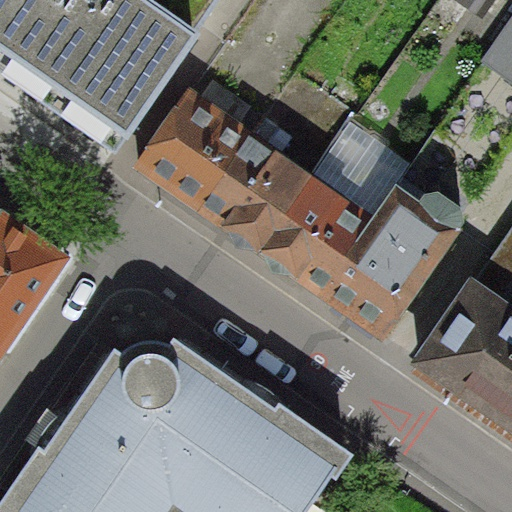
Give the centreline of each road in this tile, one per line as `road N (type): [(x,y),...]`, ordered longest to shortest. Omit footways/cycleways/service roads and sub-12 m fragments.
road 1 (residential): [(511,488),(148,241)]
road 2 (residential): [(148,241),(0,443)]
road 3 (residential): [(0,115),(87,178),(148,241)]
